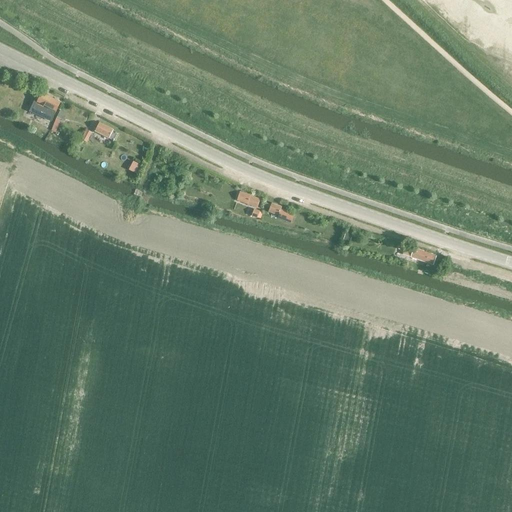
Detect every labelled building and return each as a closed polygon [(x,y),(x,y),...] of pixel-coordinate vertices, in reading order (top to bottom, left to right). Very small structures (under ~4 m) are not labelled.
[(51,121),(60,102),(41,93),(40,97),(36,95),(29,111),(51,121)] [(59,111),(54,123),(58,124),(60,120),(63,121),(66,114),(59,111)] [(112,140),(115,134),(110,132),(111,130),(98,123),(95,128),(93,127),(92,130),(112,140)] [(86,142),(91,132),(85,130),(81,139),(86,142)] [(134,163),(130,172),(136,175),(141,166),(134,163)] [(255,208),(259,200),(239,192),(235,200),(255,208)] [(290,223),(293,214),(279,208),(280,207),(271,204),(267,212),(277,216),(276,217),(290,223)] [(345,232),(342,240),(348,242),(351,234),(345,232)] [(399,244),(397,249),(411,254),(410,258),(432,265),(435,256),(413,248),(413,249),(399,244)]
